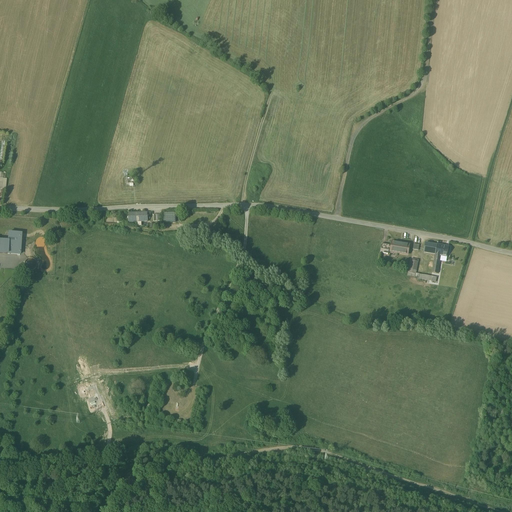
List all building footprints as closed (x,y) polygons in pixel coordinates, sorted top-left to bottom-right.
[(147,213),(128,214),(129,222),(147,222),(147,213)] [(175,213),(163,214),(164,222),(175,222),(175,213)] [(0,254),(21,255),(22,234),(9,233),(8,241),(0,240),(0,254)] [(409,245),(392,242),(390,252),(407,255),(409,245)] [(437,245),(426,243),(425,252),(436,254),(437,245)] [(389,245),(381,244),(380,253),(388,254),(389,245)] [(449,247),(437,245),(436,254),(437,255),(442,256),(447,257),(449,247)] [(437,255),(433,273),(438,274),(442,256),(437,255)]
